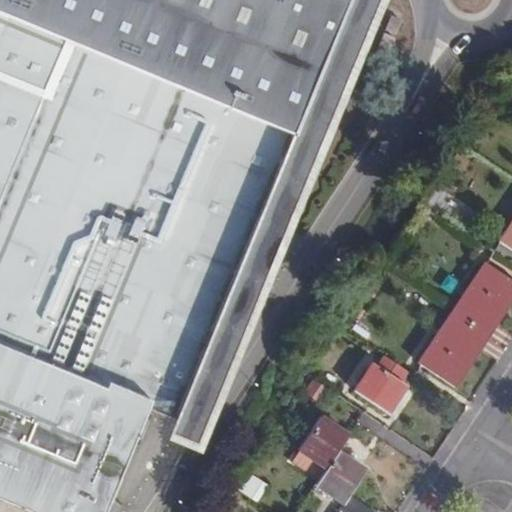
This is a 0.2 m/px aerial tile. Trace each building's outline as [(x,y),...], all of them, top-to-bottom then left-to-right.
[(0,0),(0,493),(44,511),(124,511),(169,408),(195,419),(368,0),(0,0)] [(368,0),(195,419),(223,430),(387,0),(368,0)] [(511,227),(503,241),(511,247),(511,227)] [(511,279),(488,263),(421,364),(456,387),(511,304),(511,279)] [(374,363),(355,392),(387,413),(406,385),(374,363)] [(321,417),(300,450),(328,469),(318,484),(346,503),(340,511),(371,511),(350,498),(368,471),(339,452),(350,435),(321,417)]
